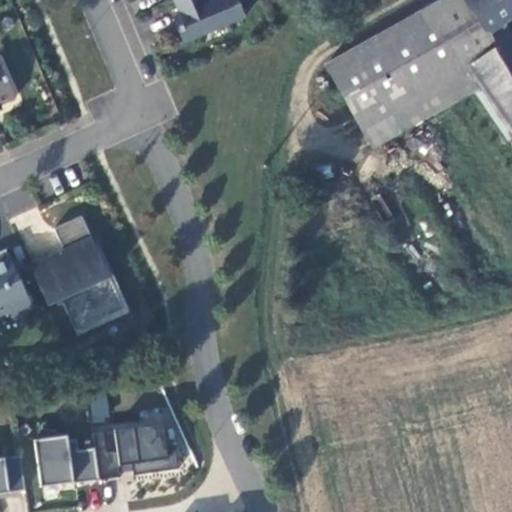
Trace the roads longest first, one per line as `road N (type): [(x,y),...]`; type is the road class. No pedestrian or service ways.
road 1 (track): [(275,363),(266,317),(301,77),(322,50),(411,0)]
road 2 (residential): [(239,486),(210,385),(197,266),(138,106)]
road 3 (residential): [(138,106),(93,137),(0,179)]
